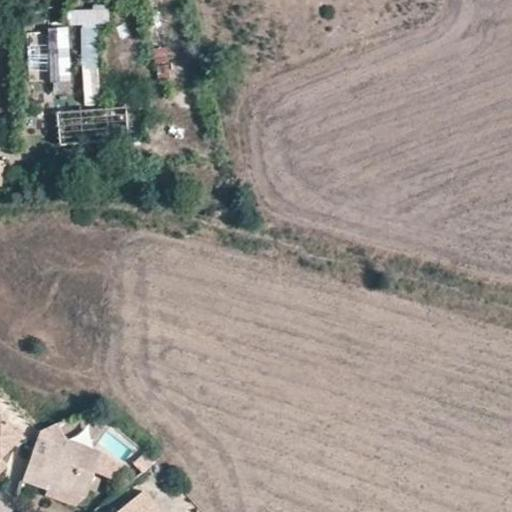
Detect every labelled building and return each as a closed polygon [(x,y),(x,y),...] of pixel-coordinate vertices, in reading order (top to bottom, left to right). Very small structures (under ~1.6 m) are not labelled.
[(102,104),(98,9),(68,10),(69,27),(49,28),(50,44),(30,45),(31,70),(52,69),(53,93),(80,92),(81,105),(102,104)] [(58,111),(59,145),(130,142),(128,108),(58,111)] [(0,474),(8,466),(1,459),(25,437),(4,415),(2,418),(0,415),(0,474)] [(124,465),(102,451),(67,440),(58,423),(37,440),(30,458),(21,483),(35,487),(37,482),(42,484),(85,499),(96,468),(112,474),(124,465)] [(159,511),(145,494),(122,511),(159,511)]
